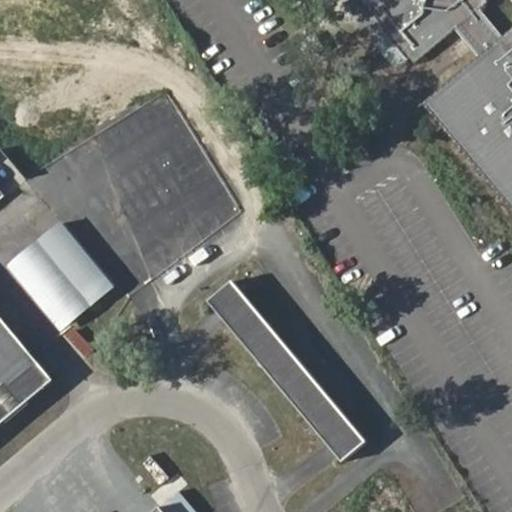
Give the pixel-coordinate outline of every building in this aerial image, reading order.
[(511,21),(493,0),(385,0),(426,48),(466,14),(493,47),(447,85),(511,162),(511,21)] [(511,162),(447,85),(440,90),(511,175),(511,162)] [(30,172),(6,141),(0,145),(0,177),(9,188),(30,172)] [(0,195),(9,188),(0,177),(0,195)] [(121,290),(67,221),(10,265),(64,334),(121,290)] [(237,280),(212,301),(351,465),(376,444),(237,280)] [(0,420),(55,376),(0,308),(0,420)] [(169,511),(161,501),(148,511),(169,511)]
